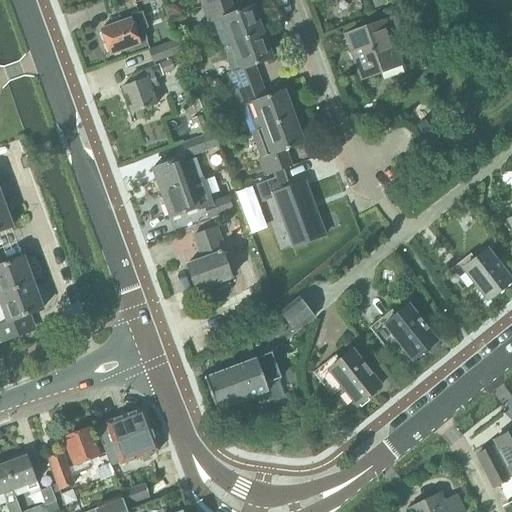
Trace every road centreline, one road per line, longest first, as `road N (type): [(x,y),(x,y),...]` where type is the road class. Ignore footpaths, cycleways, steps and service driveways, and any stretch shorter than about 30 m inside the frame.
road 1 (secondary): [(150,352),(27,0)]
road 2 (secondary): [(302,511),(511,350)]
road 3 (residential): [(94,370),(14,157)]
road 4 (secondary): [(227,511),(203,481),(150,352)]
road 5 (residential): [(351,161),(291,0)]
